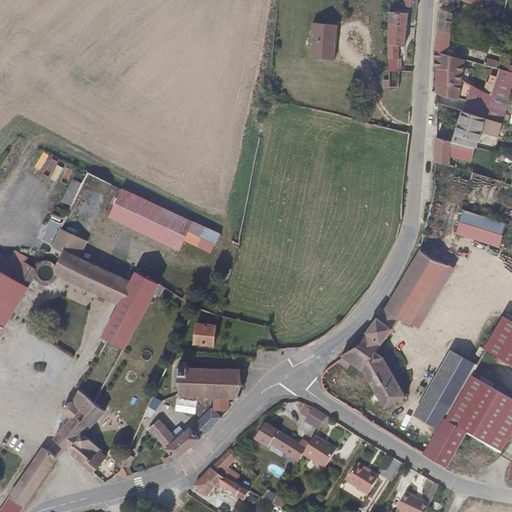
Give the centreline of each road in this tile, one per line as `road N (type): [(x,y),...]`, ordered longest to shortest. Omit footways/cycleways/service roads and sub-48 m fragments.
road 1 (residential): [(293,372),(377,300),(412,230),(428,0)]
road 2 (residential): [(39,511),(179,472),(293,372)]
road 3 (residential): [(293,372),(464,488)]
